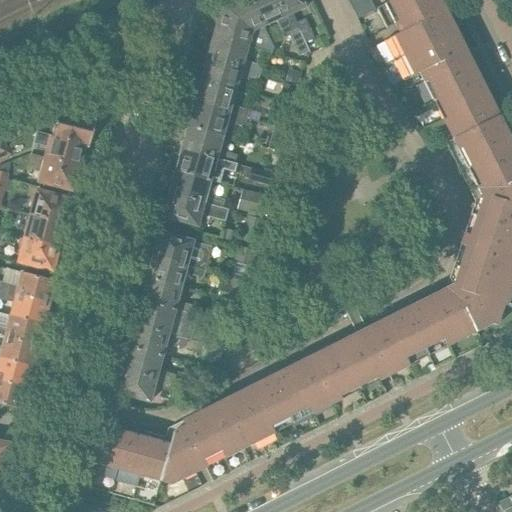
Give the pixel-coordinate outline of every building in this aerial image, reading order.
[(221,9),(213,37),(247,47),(270,53),(272,47),(263,27),(250,0),(235,0),(224,5),(221,9)] [(250,0),(263,27),(276,21),(284,38),(292,34),(276,0),(250,0)] [(276,0),(292,34),(300,31),(292,13),(306,7),(302,0),(276,0)] [(367,0),(347,0),(357,19),(358,19),(368,14),(362,3),(367,0)] [(433,0),(392,0),(392,1),(376,8),(386,29),(395,24),(399,33),(391,38),(400,57),(450,32),(433,0)] [(474,81),(450,32),(400,57),(411,77),(419,73),(424,83),(431,79),(440,98),(474,81)] [(210,50),(207,60),(259,75),(262,66),(243,61),(247,47),(213,37),(213,39),(210,41),(209,47),(210,50)] [(202,71),(200,78),(201,80),(201,82),(234,92),(238,78),(257,83),(259,75),(207,60),(205,69),(202,71)] [(300,73),(286,70),(283,81),(297,84),(300,73)] [(450,154),(499,129),(474,81),(440,98),(464,146),(450,153),(450,154)] [(197,96),(195,104),(246,119),(249,111),(230,106),(234,92),(201,82),(200,85),(197,86),(196,92),(197,96)] [(189,116),(188,122),(189,124),(188,127),(222,136),(225,122),(244,128),(246,119),(195,104),(192,113),(189,116)] [(54,125),(51,136),(89,146),(90,143),(96,144),(100,127),(95,126),(97,116),(84,113),(83,119),(46,109),(43,122),(54,125)] [(273,126),(267,149),(276,151),(282,129),(273,126)] [(222,136),(188,127),(188,129),(185,130),(184,136),(185,140),(182,149),(234,163),(236,156),(218,150),(222,136)] [(511,155),(499,129),(450,154),(470,192),(478,188),(482,197),(511,183),(511,155)] [(83,169),(89,146),(51,136),(45,159),(83,169)] [(2,138),(0,138),(0,158),(9,154),(2,138)] [(177,161),(175,167),(176,170),(176,171),(209,181),(219,184),(223,170),(234,173),(237,164),(234,163),(182,149),(180,158),(177,161)] [(83,169),(45,159),(39,182),(77,192),(83,169)] [(0,188),(3,190),(7,174),(10,163),(0,166),(0,167),(0,188)] [(266,185),(268,173),(245,167),(242,179),(266,185)] [(172,184),(170,194),(221,209),(224,200),(205,195),(209,181),(176,171),(175,173),(173,175),(171,181),(172,184)] [(511,183),(482,197),(452,286),(455,292),(446,297),(446,295),(172,433),(169,444),(107,427),(96,464),(171,485),(206,467),(203,460),(240,441),(243,449),(254,443),(251,436),(327,398),(330,405),(341,400),(338,392),(461,330),(465,337),(476,332),(469,317),(490,324),(497,304),(506,307),(506,305),(502,304),(511,275),(511,183)] [(244,191),(239,208),(262,215),(267,198),(244,191)] [(30,216),(69,225),(75,202),(37,192),(30,216)] [(164,206),(163,212),(164,214),(163,217),(183,223),(196,226),(199,215),(224,222),(227,210),(221,209),(170,194),(167,204),(164,206)] [(25,239),(63,248),(69,225),(30,216),(25,239)] [(261,220),(248,216),(242,241),(254,244),(261,220)] [(159,233),(153,256),(204,270),(206,262),(210,247),(192,242),(159,233)] [(57,272),(63,248),(25,239),(19,262),(57,272)] [(248,266),(252,251),(236,246),(232,262),(248,266)] [(153,256),(147,278),(180,287),(184,273),(202,279),(204,270),(153,256)] [(0,290),(49,303),(54,282),(5,269),(2,282),(0,281),(0,290)] [(147,278),(141,300),(194,315),(196,306),(176,301),(180,287),(147,278)] [(217,297),(238,303),(244,281),(232,278),(230,286),(220,283),(217,297)] [(43,324),(49,303),(0,290),(0,299),(13,303),(10,316),(43,324)] [(141,300),(134,324),(204,344),(207,335),(192,331),(194,324),(191,324),(194,315),(141,300)] [(0,335),(38,346),(43,324),(10,316),(0,313),(0,335)] [(134,324),(128,347),(161,356),(165,344),(201,353),(199,359),(218,363),(221,349),(204,344),(134,324)] [(0,354),(0,358),(32,367),(38,346),(0,335),(0,344),(2,345),(0,354)] [(161,356),(128,347),(122,370),(174,384),(176,376),(157,371),(161,356)] [(0,381),(27,388),(32,367),(0,358),(0,381)] [(172,392),(174,384),(122,370),(116,393),(149,402),(153,387),(172,392)] [(0,404),(13,408),(14,408),(21,410),(27,388),(0,381),(0,404)] [(0,465),(12,444),(0,442),(0,465)] [(511,511),(511,496),(498,504),(502,511),(511,511)]
